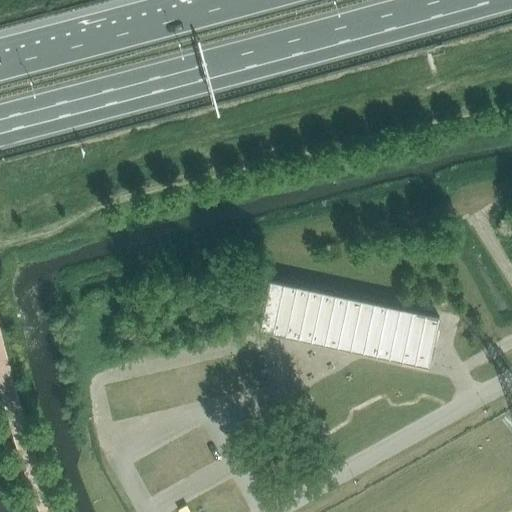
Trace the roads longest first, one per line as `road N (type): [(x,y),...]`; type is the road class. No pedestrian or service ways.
road 1 (trunk): [(0,124),(467,0)]
road 2 (unknown): [(240,454),(150,495),(118,438),(203,403),(222,416)]
road 3 (trunk): [(229,0),(0,60)]
